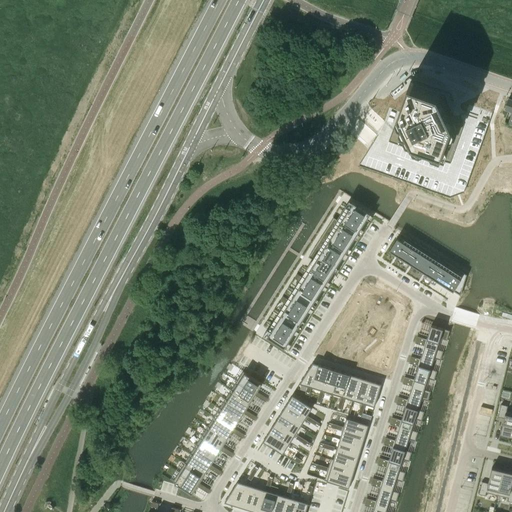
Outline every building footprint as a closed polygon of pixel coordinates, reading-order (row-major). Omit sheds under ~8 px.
[(371,145),(359,165),(450,197),(458,194),(464,192),(489,123),(493,111),(440,92),(410,82),(399,111),(393,130),(385,123),(377,136),(375,139),(371,145)] [(268,329),(264,335),(285,348),(320,292),(321,292),(329,280),(328,280),(333,273),(370,214),(349,200),(345,206),(349,209),(341,222),(337,220),(333,218),(309,257),(312,259),(307,267),(307,268),(310,270),(304,279),(302,283),(290,301),(287,305),(271,331),(268,329)] [(401,233),(390,251),(460,295),(467,275),(401,233)] [(417,336),(415,343),(425,346),(425,345),(437,349),(440,338),(447,340),(450,330),(431,325),(428,336),(427,336),(426,339),(417,336)] [(411,356),(409,363),(418,366),(430,369),(431,369),(434,358),(440,360),(443,351),(437,349),(425,345),(425,346),(421,356),(420,359),(411,356)] [(313,363),(300,383),(308,386),(311,387),(312,387),(319,365),(313,363)] [(319,365),(312,387),(320,390),(322,391),(329,368),(319,365)] [(405,376),(402,383),(412,386),(424,390),(424,389),(428,378),(434,380),(437,371),(431,369),(430,369),(418,366),(415,376),(414,379),(405,376)] [(329,368),(322,391),(324,391),(333,394),(340,371),(329,368)] [(243,371),(237,381),(256,393),(257,391),(262,384),(243,371)] [(340,371),(333,394),(341,396),(343,397),(350,374),(340,371)] [(350,374),(343,397),(345,398),(353,400),(360,378),(350,374)] [(360,378),(353,400),(362,403),(364,403),(371,381),(360,378)] [(237,381),(231,390),(251,402),(255,395),(256,393),(237,381)] [(371,381),(364,403),(365,404),(374,407),(381,384),(371,381)] [(398,397),(396,404),(406,407),(406,406),(418,410),(418,409),(421,399),(428,401),(431,391),(424,389),(424,390),(412,386),(409,397),(408,396),(407,400),(398,397)] [(231,390),(225,399),(245,411),(246,410),(251,402),(231,390)] [(293,395),(286,405),(306,417),(307,416),(312,408),(293,395)] [(225,399),(220,408),(239,421),(241,418),(244,413),(245,411),(225,399)] [(511,415),(506,414),(508,406),(502,404),(499,417),(505,418),(501,434),(511,436),(511,415)] [(286,405),(281,414),(301,426),(305,419),(306,417),(286,405)] [(392,417),(390,424),(399,427),(399,426),(412,430),(415,419),(421,421),(424,411),(418,409),(418,410),(406,406),(406,407),(402,417),(401,420),(392,417)] [(220,408),(214,417),(233,430),(234,428),(239,421),(220,408)] [(281,414),(275,423),(295,435),(301,426),(281,414)] [(214,417),(208,426),(227,439),(232,431),(233,430),(214,417)] [(343,427),(343,429),(365,436),(369,425),(346,418),(343,427)] [(275,423),(269,432),(289,445),(295,435),(275,423)] [(208,426),(202,435),(222,448),(223,446),(227,439),(208,426)] [(386,437),(383,444),(393,447),(405,450),(409,439),(415,441),(418,432),(412,430),(399,426),(399,427),(396,437),(395,439),(395,440),(386,437)] [(342,431),(340,439),(362,446),(365,436),(343,429),(342,431)] [(269,432),(263,442),(283,454),(289,445),(269,432)] [(202,435),(196,445),(216,457),(221,450),(222,448),(202,435)] [(340,439),(336,450),(359,457),(362,446),(340,439)] [(196,445),(191,454),(210,466),(211,464),(216,457),(196,445)] [(379,457),(377,464),(387,467),(399,471),(399,470),(402,459),(409,461),(412,452),(405,450),(393,447),(390,457),(389,460),(379,457)] [(333,459),(333,460),(356,467),(359,457),(336,450),(333,459)] [(191,454),(185,463),(204,475),(209,468),(210,466),(191,454)] [(328,467),(328,469),(352,477),(356,467),(333,460),(333,459),(331,459),(328,467)] [(185,463),(179,472),(198,484),(200,483),(204,475),(185,463)] [(373,478),(371,485),(380,488),(381,487),(393,491),(393,490),(396,480),(403,482),(405,472),(399,470),(399,471),(387,467),(383,477),(382,481),(373,478)] [(482,482),(479,494),(485,496),(486,493),(497,495),(503,470),(492,468),(488,483),(482,482)] [(327,471),(324,480),(349,488),(352,477),(328,469),(327,471)] [(511,472),(503,470),(497,495),(508,498),(508,501),(511,502),(511,489),(511,485),(511,472)] [(179,472),(173,482),(192,494),(197,486),(198,484),(179,472)] [(238,481),(225,502),(239,507),(246,484),(238,481)] [(246,484),(239,507),(250,510),(257,487),(258,485),(247,482),(246,484)] [(257,487),(250,510),(256,511),(260,511),(267,491),(265,490),(257,487)] [(367,498),(364,505),(374,508),(374,507),(386,511),(390,500),(396,502),(399,492),(393,490),(393,491),(381,487),(380,488),(377,498),(376,501),(367,498)] [(267,491),(260,511),(271,511),(277,494),(269,491),(267,491)] [(277,494),(271,511),(282,511),(288,497),(286,496),(277,494)] [(288,497),(282,511),(294,511),(298,500),(297,500),(289,497),(288,497)] [(298,500),(294,511),(306,511),(309,501),(298,498),(297,500),(298,500)] [(152,501),(148,511),(156,511),(159,503),(152,501)]
